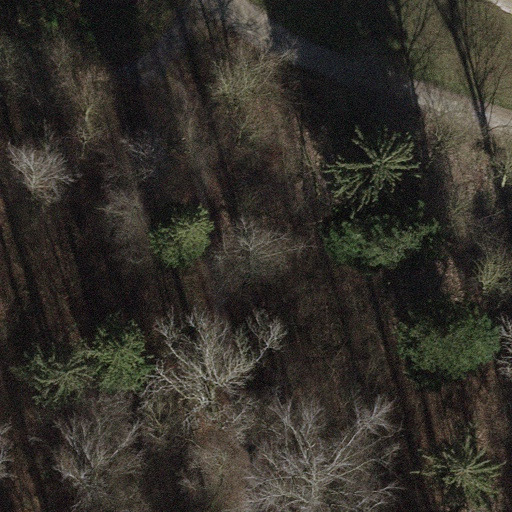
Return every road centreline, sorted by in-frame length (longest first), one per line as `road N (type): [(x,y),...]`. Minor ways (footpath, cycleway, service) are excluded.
road 1 (track): [(252,511),(200,0)]
road 2 (track): [(200,0),(253,42),(459,128),(511,140)]
road 3 (track): [(199,0),(105,61),(0,25)]
